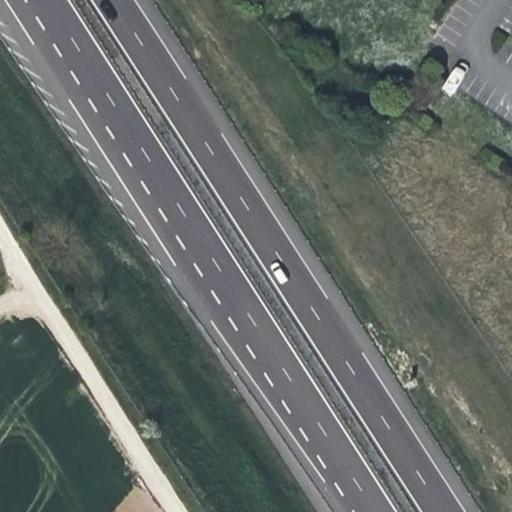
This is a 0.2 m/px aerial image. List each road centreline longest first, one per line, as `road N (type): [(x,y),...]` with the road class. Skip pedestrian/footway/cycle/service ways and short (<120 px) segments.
road 1 (motorway): [(443,511),(112,0)]
road 2 (motorway): [(46,0),(376,511)]
road 3 (track): [(0,227),(179,511)]
